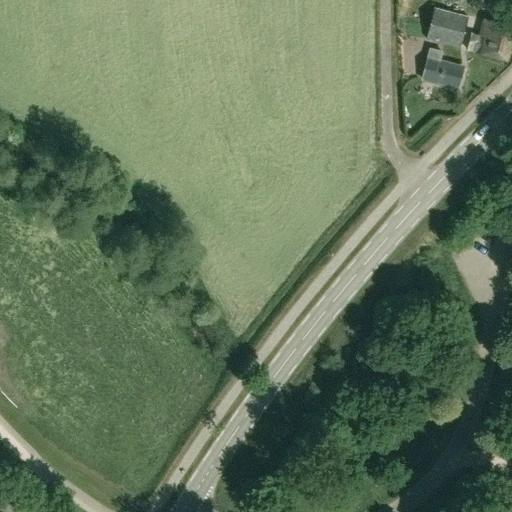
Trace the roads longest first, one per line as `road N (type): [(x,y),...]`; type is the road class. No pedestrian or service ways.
road 1 (tertiary): [(184,511),(326,309),(511,110)]
road 2 (unclassified): [(394,511),(447,460),(472,418),(493,322),(487,251)]
